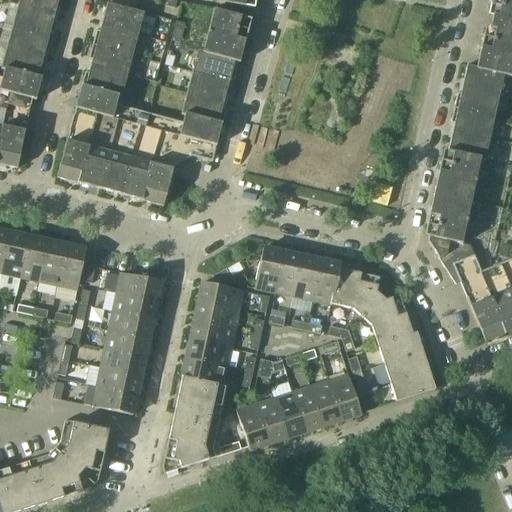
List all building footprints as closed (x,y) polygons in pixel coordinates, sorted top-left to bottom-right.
[(18,0),(17,6),(54,17),(58,0),(18,0)] [(165,0),(164,7),(174,10),(176,0),(165,0)] [(215,0),(215,3),(248,9),(249,0),(215,0)] [(511,22),(511,0),(493,0),(495,0),(492,16),(485,45),(480,44),(475,69),(480,70),(479,71),(503,76),(503,77),(511,79),(511,32),(509,32),(511,22)] [(106,4),(100,26),(138,36),(143,14),(106,4)] [(54,17),(17,6),(11,27),(52,38),(56,24),(52,23),(54,17)] [(238,65),(244,42),(240,41),(245,20),(213,11),(202,53),(197,51),(197,52),(234,62),(234,63),(238,65)] [(175,23),(170,42),(179,45),(184,25),(175,23)] [(100,26),(99,33),(95,32),(91,46),(132,57),(138,36),(100,26)] [(52,38),(11,27),(6,48),(43,58),(45,52),(48,52),(52,38)] [(132,57),(91,46),(87,60),(91,61),(89,68),(126,78),(132,57)] [(43,58),(6,48),(0,69),(0,70),(3,71),(10,73),(10,72),(41,80),(45,66),(41,65),(43,58)] [(229,83),(234,63),(234,62),(197,52),(191,73),(229,83)] [(178,62),(175,56),(167,54),(164,66),(176,69),(178,62)] [(466,67),(461,89),(498,97),(503,77),(503,76),(479,71),(480,70),(475,69),(466,67)] [(87,75),(84,74),(80,88),(111,96),(111,97),(117,99),(121,100),(126,78),(89,68),(87,75)] [(1,79),(0,78),(0,137),(13,140),(11,147),(21,149),(31,101),(35,102),(38,90),(8,81),(10,73),(3,71),(1,79)] [(10,72),(10,73),(8,81),(38,90),(41,80),(10,72)] [(229,83),(191,73),(186,94),(223,104),(229,83)] [(111,96),(80,88),(78,98),(108,106),(111,97),(111,96)] [(459,96),(456,95),(453,109),(494,119),(498,97),(461,89),(459,96)] [(223,104),(186,94),(180,116),(184,117),(193,119),(193,118),(221,126),(225,112),(221,111),(223,104)] [(182,124),(115,106),(117,99),(111,97),(108,106),(78,98),(61,159),(70,161),(72,154),(85,158),(98,161),(96,168),(104,170),(112,172),(114,165),(127,169),(139,172),(138,179),(145,181),(147,174),(160,178),(158,185),(168,187),(173,168),(191,158),(211,163),(215,148),(195,142),(196,135),(190,133),(193,119),(184,117),(182,124)] [(494,119),(453,109),(449,124),(453,125),(451,132),(489,140),(494,119)] [(193,118),(193,119),(190,133),(196,135),(195,142),(215,148),(221,126),(193,118)] [(489,140),(451,132),(447,153),(480,160),(479,161),(484,162),(489,140)] [(13,140),(0,137),(0,166),(16,170),(21,149),(11,147),(13,140)] [(461,245),(479,161),(480,160),(447,153),(443,169),(438,168),(427,220),(432,221),(427,243),(443,269),(451,266),(473,257),(469,247),(461,245)] [(72,154),(70,161),(61,159),(56,179),(78,185),(85,158),(72,154)] [(98,161),(85,158),(78,185),(98,191),(104,170),(96,168),(98,161)] [(112,172),(104,170),(98,191),(120,196),(127,169),(114,165),(112,172)] [(139,172),(127,169),(120,196),(140,202),(146,181),(145,181),(138,179),(139,172)] [(160,178),(147,174),(145,181),(146,181),(140,202),(162,208),(168,187),(158,185),(160,178)] [(495,191),(491,207),(502,209),(505,193),(495,191)] [(0,273),(8,235),(0,232),(0,273)] [(27,239),(8,235),(0,273),(0,274),(19,279),(27,239)] [(46,243),(27,239),(19,279),(37,283),(46,243)] [(65,247),(46,243),(37,283),(56,287),(65,247)] [(85,251),(65,247),(56,287),(76,291),(85,251)] [(282,254),(262,249),(253,290),(273,294),(282,254)] [(300,258),(282,254),(273,294),(292,298),(300,258)] [(511,259),(480,273),(473,257),(451,266),(475,324),(484,321),(481,314),(493,309),(505,304),(508,311),(511,309),(511,259)] [(319,262),(300,258),(292,298),(311,302),(319,262)] [(340,266),(319,262),(311,302),(330,306),(337,270),(339,270),(340,266)] [(86,268),(83,283),(90,285),(94,269),(86,268)] [(411,336),(411,335),(398,297),(384,301),(375,293),(378,279),(339,270),(337,270),(330,306),(352,310),(370,327),(376,348),(411,336)] [(224,284),(225,284),(227,275),(225,271),(213,277),(212,282),(224,284)] [(160,284),(120,275),(116,295),(156,303),(160,284)] [(201,284),(197,304),(237,313),(241,293),(201,284)] [(89,293),(81,292),(78,306),(85,308),(89,293)] [(156,303),(116,295),(112,314),(152,322),(156,303)] [(268,299),(260,297),(257,313),(265,314),(268,299)] [(9,304),(0,302),(0,310),(7,312),(9,304)] [(237,313),(197,304),(193,323),(233,331),(237,313)] [(505,304),(493,309),(504,335),(511,332),(511,309),(508,311),(505,304)] [(17,306),(16,314),(30,317),(32,309),(17,306)] [(85,308),(78,306),(74,321),(82,323),(85,308)] [(46,313),(32,309),(30,317),(45,320),(46,313)] [(493,309),(481,314),(484,321),(475,324),(483,344),(504,335),(493,309)] [(55,314),(53,322),(69,325),(71,318),(55,314)] [(148,341),(152,322),(112,314),(108,332),(148,341)] [(283,320),(269,317),(267,324),(282,327),(283,320)] [(255,321),(252,336),(259,337),(263,323),(255,321)] [(291,322),(289,329),(304,332),(306,325),(291,322)] [(233,331),(193,323),(189,342),(229,350),(233,331)] [(320,328),(306,325),(304,332),(318,335),(320,328)] [(329,328),(327,337),(340,340),(347,332),(329,328)] [(80,331),(73,329),(69,344),(77,346),(80,331)] [(148,341),(108,332),(104,351),(144,360),(148,341)] [(347,332),(340,340),(345,354),(353,351),(347,332)] [(411,336),(376,348),(382,366),(421,353),(415,334),(411,335),(411,336)] [(259,337),(252,336),(249,350),(256,352),(259,337)] [(229,350),(189,342),(185,361),(225,369),(229,350)] [(336,344),(321,349),(323,356),(338,351),(336,344)] [(63,347),(60,361),(67,363),(71,348),(63,347)] [(144,360),(104,351),(100,370),(140,378),(144,360)] [(313,351),(298,356),(300,364),(315,359),(313,351)] [(421,353),(382,366),(388,384),(427,372),(421,353)] [(298,356),(284,361),(287,368),(300,364),(298,356)] [(247,358),(244,373),(251,375),(255,360),(247,358)] [(355,359),(347,361),(352,376),(360,374),(355,359)] [(67,363),(60,361),(57,376),(64,378),(67,363)] [(225,369),(185,361),(180,379),(221,388),(221,387),(225,369)] [(266,362),(259,361),(256,378),(262,379),(266,362)] [(269,380),(272,364),(266,362),(262,379),(269,380)] [(136,397),(140,378),(100,370),(96,389),(136,397)] [(427,372),(388,384),(395,403),(434,391),(427,372)] [(251,375),(244,373),(241,387),(248,389),(251,375)] [(360,374),(352,376),(356,390),(364,387),(360,374)] [(347,377),(327,384),(340,423),(360,416),(347,377)] [(212,450),(219,414),(225,388),(221,387),(221,388),(180,379),(163,461),(164,461),(162,469),(163,474),(179,469),(180,470),(214,459),(212,450)] [(62,386),(55,384),(51,400),(59,402),(62,386)] [(327,384),(309,390),(322,428),(340,423),(327,384)] [(136,397),(96,389),(86,387),(82,406),(132,417),(136,397)] [(309,390),(291,395),(304,434),(322,428),(309,390)] [(291,395),(273,401),(285,440),(304,434),(291,395)] [(367,395),(359,398),(364,413),(372,411),(367,395)] [(273,401),(255,407),(267,446),(285,440),(273,401)] [(255,407),(249,409),(235,413),(248,452),(267,446),(255,407)] [(91,428),(63,422),(59,444),(53,450),(93,486),(97,482),(106,438),(101,437),(102,431),(91,429),(91,428)] [(218,450),(221,457),(239,451),(237,444),(218,450)] [(22,511),(89,490),(93,486),(53,450),(48,456),(0,471),(0,511),(22,511)]
